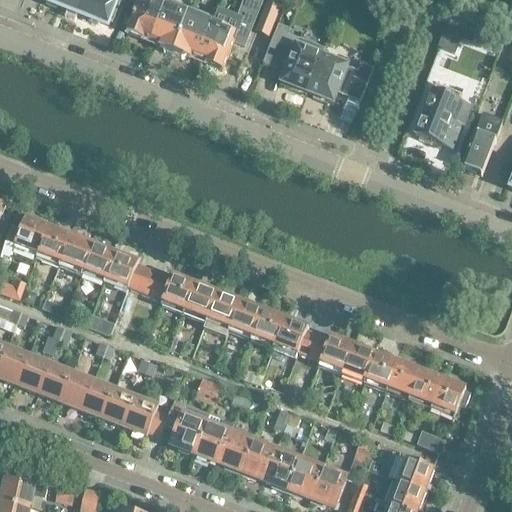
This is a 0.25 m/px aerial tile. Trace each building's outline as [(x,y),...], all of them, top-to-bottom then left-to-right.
[(59,5),(60,0),(44,0),(49,2),(47,7),(56,10),(58,5),(59,5)] [(80,14),(85,0),(60,0),(59,5),(70,10),(68,15),(77,19),(79,14),(80,14)] [(122,0),(85,0),(80,14),(91,18),(89,24),(98,27),(100,22),(112,27),(122,0)] [(151,45),(168,3),(159,0),(126,0),(126,2),(138,6),(126,36),(151,45)] [(268,0),(256,33),(268,38),(283,2),(279,0),(268,0)] [(301,0),(289,0),(288,5),(298,9),(301,0)] [(174,58),(191,12),(168,3),(151,45),(161,49),(163,54),(174,58)] [(252,19),(255,10),(246,6),(242,15),(240,15),(234,32),(246,37),(253,19),(252,19)] [(197,63),(214,21),(191,12),(174,58),(182,61),(186,59),(197,63)] [(221,72),(235,37),(211,28),(214,21),(197,63),(221,72)] [(307,96),(321,59),(324,51),(287,37),(274,71),(285,75),(281,86),(286,88),(285,90),(300,96),(301,94),(307,96)] [(359,73),(321,59),(307,96),(313,98),(312,101),(326,106),(327,104),(333,106),(337,95),(348,100),(359,73)] [(448,132),(459,137),(470,109),(459,104),(462,97),(436,86),(415,139),(419,140),(418,142),(431,148),(432,145),(442,149),(448,132)] [(480,178),(481,179),(501,126),(496,124),(493,131),(488,129),(484,139),(475,135),(462,170),(480,178)] [(0,207),(0,245),(9,224),(1,221),(6,210),(0,207)] [(37,258),(48,230),(25,221),(21,234),(11,230),(0,259),(9,262),(34,267),(38,258),(37,258)] [(59,266),(70,238),(48,230),(37,258),(38,258),(59,266)] [(81,275),(92,247),(70,238),(59,266),(81,275)] [(104,284),(115,255),(92,247),(81,275),(104,284)] [(128,293),(137,268),(139,264),(115,255),(104,284),(128,293)] [(139,297),(149,273),(137,268),(128,293),(139,297)] [(150,302),(160,277),(149,273),(139,297),(150,302)] [(161,306),(170,281),(160,277),(150,302),(161,306)] [(183,318),(195,286),(172,278),(170,281),(161,306),(160,310),(183,318)] [(0,284),(0,296),(8,300),(20,304),(22,301),(25,292),(27,288),(15,283),(12,289),(0,284)] [(207,323),(217,295),(195,286),(183,318),(205,327),(207,323)] [(22,301),(20,304),(33,309),(38,297),(25,292),(22,301)] [(229,332),(240,304),(217,295),(207,323),(229,332)] [(65,321),(68,312),(46,303),(42,312),(65,321)] [(252,341),(262,313),(240,304),(229,332),(252,341)] [(0,322),(16,329),(20,318),(0,309),(0,322)] [(275,350),(285,321),(262,313),(252,341),(275,350)] [(84,316),(79,329),(86,331),(91,319),(84,316)] [(24,332),(28,320),(20,318),(16,329),(24,332)] [(297,358),(306,334),(308,330),(285,321),(275,350),(297,358)] [(103,323),(98,336),(108,340),(111,339),(115,327),(103,323)] [(59,345),(63,334),(56,331),(52,342),(59,345)] [(71,336),(63,334),(59,345),(67,348),(71,336)] [(309,361),(318,338),(306,334),(297,358),(298,359),(298,357),(309,361)] [(320,366),(329,342),(318,338),(309,361),(320,366)] [(342,376),(353,348),(330,339),(329,342),(320,366),(319,367),(342,376)] [(102,361),(107,350),(99,347),(95,358),(102,361)] [(365,384),(376,356),(353,348),(342,376),(365,384)] [(114,353),(107,350),(102,361),(110,364),(114,353)] [(0,382),(17,390),(29,360),(7,351),(0,370),(0,382)] [(387,393),(398,365),(376,356),(365,384),(387,393)] [(223,373),(227,360),(219,357),(214,370),(223,373)] [(39,398),(50,368),(29,360),(17,390),(39,398)] [(145,377),(149,366),(142,363),(138,374),(145,377)] [(409,401),(420,373),(398,365),(387,393),(409,401)] [(157,369),(149,366),(145,377),(152,380),(157,369)] [(60,406),(72,376),(50,368),(39,398),(60,406)] [(433,410),(443,383),(420,373),(409,401),(433,410)] [(81,415),(93,385),(72,376),(60,406),(81,415)] [(196,400),(213,406),(220,389),(203,382),(196,400)] [(471,393),(443,383),(433,410),(455,419),(461,404),(466,406),(471,393)] [(103,423),(115,393),(93,385),(81,415),(103,423)] [(124,431),(136,401),(115,393),(103,423),(124,431)] [(240,411),(244,399),(236,396),(231,408),(240,411)] [(248,414),(252,402),(244,399),(240,411),(248,414)] [(148,436),(156,414),(158,410),(136,401),(124,431),(146,440),(148,436)] [(194,460),(210,418),(174,405),(169,419),(164,431),(176,436),(174,440),(174,439),(173,440),(174,441),(171,448),(171,447),(170,448),(171,448),(170,449),(180,453),(179,455),(194,460)] [(160,440),(164,431),(169,419),(156,414),(148,436),(160,440)] [(282,439),(290,417),(283,414),(274,436),(282,439)] [(217,468),(232,430),(233,427),(210,418),(194,460),(208,466),(208,464),(211,465),(210,466),(212,466),(215,467),(215,468),(216,468),(217,468)] [(384,425),(380,434),(395,440),(398,431),(384,425)] [(240,478),(253,445),(240,440),(242,434),(232,430),(217,468),(218,468),(218,469),(219,469),(220,469),(223,470),(224,471),(224,470),(226,471),(225,473),(240,478)] [(327,433),(323,444),(332,447),(336,436),(327,433)] [(404,434),(401,442),(413,447),(416,438),(404,434)] [(440,457),(445,445),(422,437),(417,448),(440,457)] [(354,463),(365,467),(372,448),(361,444),(354,463)] [(264,486),(276,454),(253,445),(240,478),(254,484),(255,482),(257,483),(257,484),(258,484),(262,485),(262,486),(263,486),(263,485),(264,486)] [(287,496),(300,463),(276,454),(264,486),(265,486),(265,487),(266,487),(269,488),(270,489),(270,488),(273,489),(272,491),(287,496)] [(434,473),(406,462),(397,459),(388,482),(397,485),(425,496),(434,473)] [(310,505),(310,504),(323,472),(300,463),(287,496),(301,502),(301,501),(304,502),(305,503),(306,502),(309,503),(309,504),(310,505)] [(383,469),(372,465),(369,474),(379,478),(383,469)] [(347,481),(323,472),(310,504),(311,504),(311,506),(324,511),(325,509),(331,511),(334,511),(335,511),(334,511),(336,508),(336,509),(337,508),(336,508),(347,481)] [(5,483),(0,505),(29,511),(32,499),(44,502),(46,492),(5,483)] [(400,511),(418,511),(425,496),(397,485),(389,508),(400,511)] [(358,486),(355,495),(366,499),(370,490),(358,486)] [(71,507),(75,492),(60,488),(56,504),(71,507)] [(93,511),(97,497),(85,494),(81,511),(93,511)] [(361,511),(366,499),(355,495),(348,511),(361,511)]
